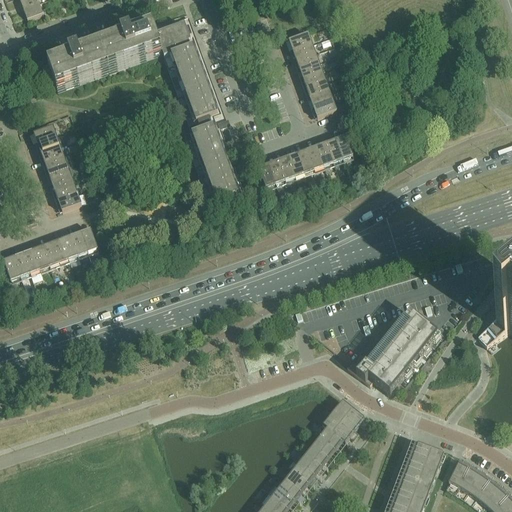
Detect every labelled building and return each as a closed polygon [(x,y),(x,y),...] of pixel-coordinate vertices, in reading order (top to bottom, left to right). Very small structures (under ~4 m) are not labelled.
[(37,0),(21,0),(19,1),(24,12),(40,6),(37,0)] [(40,6),(24,12),(28,24),(44,18),(40,6)] [(228,128),(199,51),(189,22),(154,34),(163,58),(165,63),(193,140),(185,143),(210,211),(231,203),(245,198),(229,154),(220,131),(228,128)] [(132,40),(123,43),(122,43),(123,46),(102,53),(110,77),(163,58),(154,34),(133,42),(132,40)] [(309,38),(289,45),(293,56),(312,49),(309,38)] [(312,49),(293,56),(297,65),(316,58),(312,49)] [(80,59),(71,62),(70,62),(71,65),(50,73),(58,96),(110,77),(102,53),(81,61),(80,59)] [(316,58),(297,65),(300,75),(319,68),(316,58)] [(319,68),(300,75),(304,84),(323,77),(319,68)] [(323,77),(304,84),(307,94),(326,87),(323,77)] [(326,87),(307,94),(311,104),(330,96),(326,87)] [(330,96),(311,104),(314,113),(333,106),(330,96)] [(333,106),(314,113),(318,123),(336,117),(337,116),(333,106)] [(54,131),(35,139),(38,149),(58,142),(54,131)] [(64,139),(58,142),(38,149),(42,158),(61,151),(67,149),(64,139)] [(346,141),(336,145),(343,164),(353,161),(346,141)] [(336,145),(327,149),(334,168),(343,164),(336,145)] [(327,149),(317,152),(324,171),(334,168),(327,149)] [(61,151),(42,158),(45,168),(65,161),(61,151)] [(317,152),(307,155),(314,175),(324,171),(317,152)] [(307,155),(298,159),(305,178),(314,175),(307,155)] [(74,168),(71,158),(65,161),(45,168),(49,177),(68,170),(74,168)] [(298,159),(288,162),(295,182),(305,178),(298,159)] [(288,162),(279,166),(286,185),(295,182),(288,162)] [(279,166),(269,169),(276,189),(286,185),(279,166)] [(269,169),(259,173),(266,192),(276,189),(269,169)] [(68,170),(49,177),(52,187),(72,180),(68,170)] [(72,180),(52,187),(56,196),(75,189),(72,180)] [(75,189),(56,196),(59,206),(79,199),(75,189)] [(79,199),(59,206),(63,216),(82,209),(79,199)] [(91,234),(81,238),(88,257),(98,254),(91,234)] [(81,238),(72,242),(79,261),(88,257),(81,238)] [(72,242),(62,245),(69,264),(79,261),(72,242)] [(62,245),(53,249),(60,268),(69,264),(62,245)] [(53,249),(43,252),(50,271),(60,268),(53,249)] [(43,252),(33,255),(41,275),(50,271),(43,252)] [(33,255),(24,259),(31,278),(41,275),(33,255)] [(24,259),(14,262),(21,282),(31,278),(24,259)] [(14,262),(4,266),(11,285),(21,282),(14,262)] [(511,313),(478,341),(487,352),(510,334),(511,335),(511,313)] [(406,393),(444,344),(439,340),(411,318),(373,365),(361,356),(347,372),(370,391),(373,387),(391,401),(401,389),(406,393)] [(365,424),(347,409),(342,415),(360,430),(365,424)] [(355,436),(360,430),(342,415),(337,421),(355,436)] [(355,436),(337,421),(332,428),(350,442),(355,436)] [(350,442),(332,428),(327,434),(342,446),(345,448),(350,442)] [(342,446),(327,434),(321,442),(336,454),(342,446)] [(336,454),(321,442),(314,450),(329,463),(336,454)] [(412,448),(388,511),(425,511),(445,460),(412,448)] [(329,463),(314,450),(307,459),(322,471),(329,463)] [(322,471),(307,459),(300,467),(316,479),(322,471)] [(511,511),(511,499),(508,496),(503,491),(499,488),(493,483),(486,479),(483,476),(479,474),(474,471),(471,469),(467,467),(463,465),(461,464),(446,494),(456,500),(466,506),(474,511),(511,511)] [(316,479),(300,467),(294,476),(309,488),(316,479)] [(309,488),(294,476),(287,484),(302,496),(309,488)] [(302,496),(287,484),(280,493),(295,505),(302,496)] [(289,511),(295,505),(280,493),(273,501),(286,511),(289,511)] [(269,511),(286,511),(273,501),(267,510),(269,511)]
